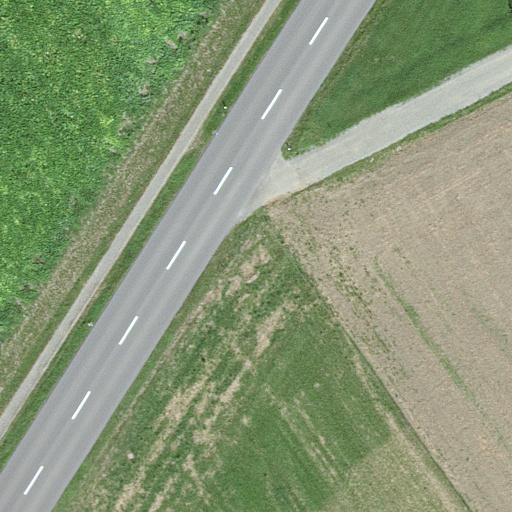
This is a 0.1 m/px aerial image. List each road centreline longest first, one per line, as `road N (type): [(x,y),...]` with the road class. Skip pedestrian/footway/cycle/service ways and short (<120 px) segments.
road 1 (tertiary): [(339,0),(10,511)]
road 2 (track): [(207,196),(287,180),(511,66)]
